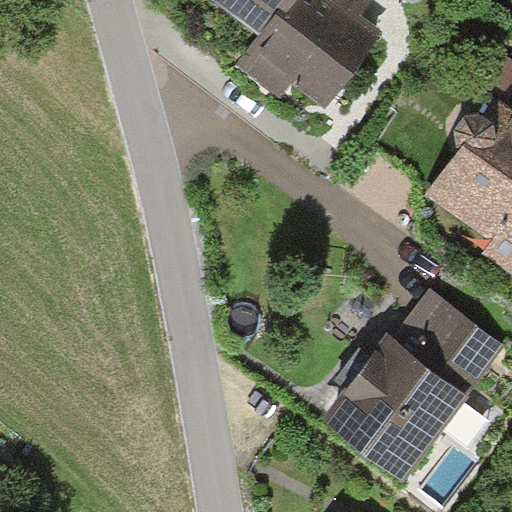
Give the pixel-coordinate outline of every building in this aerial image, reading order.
[(228,0),(271,32),(295,0),(228,0)] [(295,0),(271,32),(247,64),(270,81),(284,62),(328,95),(380,25),(345,0),(295,0)] [(511,118),(487,99),(421,184),(510,253),(511,250),(511,118)] [(442,307),(407,355),(453,388),(488,340),(442,307)] [(382,337),(326,415),(396,466),(453,388),(407,355),(382,337)]
